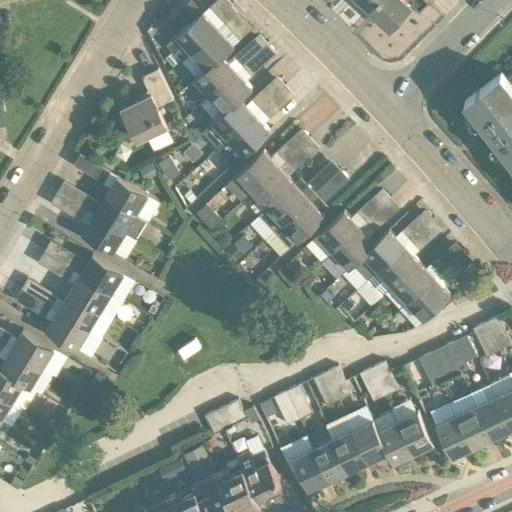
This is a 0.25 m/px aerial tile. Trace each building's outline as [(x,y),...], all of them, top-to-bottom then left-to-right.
[(193,0),(179,13),(188,23),(203,9),(194,0),(193,0)] [(357,0),(369,11),(378,0),(357,0)] [(404,0),(378,0),(369,11),(389,29),(411,6),(404,0)] [(238,9),(232,3),(218,15),(224,21),(238,9)] [(190,50),(218,26),(203,9),(188,23),(166,43),(181,59),(190,50)] [(238,9),(224,21),(230,27),(243,15),(238,9)] [(218,26),(190,50),(206,67),(222,53),(222,54),(234,43),(218,26)] [(244,46),(234,55),(243,64),(252,55),(244,46)] [(173,66),(181,59),(173,51),(166,58),(173,66)] [(237,69),(222,54),(222,53),(206,67),(194,78),(208,94),(237,69)] [(261,64),(252,55),(243,64),(251,73),(261,64)] [(138,140),(169,126),(159,105),(173,98),(158,67),(142,75),(150,93),(122,107),(138,140)] [(240,96),(241,96),(252,86),(237,69),(208,94),(223,110),(240,96)] [(510,159),(511,158),(511,85),(502,72),(465,100),(510,159)] [(178,83),(175,87),(180,92),(183,88),(178,83)] [(261,107),(271,98),(262,89),(252,98),(261,107)] [(255,112),(241,96),(240,96),(223,110),(202,129),(218,146),(227,138),(255,112)] [(279,107),(271,98),(261,107),(269,116),(279,107)] [(255,112),(227,138),(243,155),(271,129),(255,112)] [(93,125),(86,137),(100,146),(108,134),(93,125)] [(193,139),(201,132),(198,129),(188,128),(186,130),(193,139)] [(285,160),(294,151),(286,142),(277,151),(285,160)] [(251,190),(279,165),(264,148),(236,174),(251,190)] [(303,160),(294,151),(285,160),(294,169),(303,160)] [(180,171),(170,153),(158,160),(168,178),(180,171)] [(139,168),(145,180),(158,173),(152,161),(139,168)] [(93,175),(104,181),(111,170),(100,163),(93,175)] [(267,206),(294,181),(279,165),(251,190),(267,206)] [(105,194),(138,213),(149,193),(117,174),(105,194)] [(324,184),(315,175),(307,183),(315,192),(324,184)] [(282,223),(309,197),(294,181),(267,206),(259,214),(274,230),(282,223)] [(332,193),(324,184),(315,192),(324,201),(332,193)] [(189,190),(184,195),(191,202),(196,197),(189,190)] [(77,202),(88,208),(94,198),(84,192),(77,202)] [(138,239),(149,220),(138,213),(105,194),(94,212),(126,231),(138,239)] [(309,197),(282,223),(274,230),(289,247),(297,239),(325,214),(309,197)] [(71,213),(81,219),(88,208),(77,202),(71,213)] [(375,211),(366,202),(357,211),(365,220),(375,211)] [(332,251),(360,225),(344,208),(317,234),(332,251)] [(204,219),(203,220),(210,227),(211,226),(221,217),(214,210),(204,219)] [(383,220),(375,211),(365,220),(374,229),(383,220)] [(83,231),(114,251),(126,231),(94,212),(83,231)] [(219,220),(212,227),(211,228),(219,236),(220,235),(228,229),(219,220)] [(420,229),(411,220),(402,229),(410,238),(420,229)] [(375,241),(375,240),(360,225),(332,251),(348,268),(353,263),(363,254),(362,254),(375,241)] [(362,254),(363,254),(377,270),(405,243),(389,227),(375,240),(375,241),(362,254)] [(429,239),(420,229),(410,238),(419,248),(429,239)] [(234,243),(224,252),(233,262),(243,252),(234,243)] [(392,286),(420,259),(405,243),(377,270),(368,279),(382,295),(392,286)] [(65,262),(75,268),(81,257),(71,251),(65,262)] [(81,271),(113,291),(125,272),(93,252),(81,271)] [(449,262),(440,253),(431,261),(440,271),(449,262)] [(392,286),(407,302),(435,275),(420,259),(392,286)] [(75,268),(65,262),(58,273),(68,279),(75,268)] [(458,272),(449,262),(440,271),(449,280),(458,272)] [(102,310),(113,291),(81,271),(69,290),(102,310)] [(435,275),(407,302),(422,318),(450,292),(435,275)] [(42,299),(52,305),(59,294),(48,288),(42,299)] [(327,289),(321,294),(327,301),(333,295),(327,289)] [(100,312),(102,310),(69,290),(58,308),(90,328),(92,326),(100,312)] [(342,304),(348,310),(354,304),(348,298),(342,304)] [(46,316),(52,305),(42,299),(35,309),(46,316)] [(148,310),(154,314),(158,307),(153,304),(148,310)] [(79,348),(90,328),(58,308),(47,327),(79,348)] [(485,320),(498,349),(511,342),(498,314),(485,320)] [(486,355),(498,349),(485,320),(472,326),(486,355)] [(372,326),(367,332),(370,335),(375,330),(372,326)] [(0,328),(0,340),(5,344),(11,333),(1,327),(0,328)] [(11,347),(43,367),(55,348),(23,328),(11,347)] [(442,345),(456,373),(470,367),(466,360),(478,355),(467,333),(442,345)] [(198,344),(182,351),(186,361),(202,353),(198,344)] [(444,379),(456,373),(442,345),(430,351),(444,379)] [(32,386),(43,367),(11,347),(0,366),(0,365),(0,366),(25,382),(24,383),(32,386)] [(432,385),(444,379),(430,351),(419,357),(432,385)] [(372,366),(385,394),(399,387),(385,359),(372,366)] [(325,370),(339,399),(352,392),(338,364),(325,370)] [(0,391),(14,400),(24,383),(25,382),(0,366),(0,365),(0,366),(0,365),(0,391)] [(374,400),(385,394),(372,366),(360,372),(374,400)] [(327,404),(339,399),(325,370),(313,376),(327,404)] [(286,389),(299,417),(312,411),(299,383),(286,389)] [(511,427),(511,386),(495,395),(511,428),(511,427)] [(287,423),(299,417),(286,389),(273,395),(287,423)] [(0,417),(2,419),(14,400),(0,391),(0,417)] [(492,437),(511,428),(495,395),(475,404),(492,437)] [(247,418),(244,410),(238,398),(227,404),(236,423),(247,418)] [(225,428),(236,423),(227,404),(216,409),(225,428)] [(472,447),(492,437),(475,404),(455,414),(472,447)] [(244,410),(247,418),(250,423),(259,418),(253,405),(244,410)] [(413,452),(397,419),(392,408),(373,417),(372,417),(388,451),(393,462),(413,452)] [(397,419),(413,452),(435,442),(418,408),(397,419)] [(213,434),(225,428),(216,409),(204,415),(213,434)] [(368,460),(352,426),(346,413),(326,422),(332,436),(348,470),(368,460)] [(452,456),(472,447),(455,414),(436,423),(452,456)] [(368,460),(388,451),(372,417),(352,426),(368,460)] [(329,479),(348,470),(332,436),(313,445),(329,479)] [(215,444),(212,437),(204,441),(207,448),(215,444)] [(203,443),(183,453),(190,466),(209,456),(203,443)] [(329,479),(313,445),(293,455),(309,489),(329,479)] [(286,492),(265,448),(253,453),(250,448),(237,454),(240,461),(229,466),(230,468),(222,470),(222,468),(182,489),(183,491),(170,495),(169,493),(145,507),(144,505),(131,511),(130,511),(258,511),(264,510),(261,504),(286,492)] [(33,464),(36,458),(28,454),(25,459),(33,464)] [(178,459),(160,467),(165,478),(183,470),(178,459)] [(14,476),(10,483),(17,488),(22,480),(14,476)]
